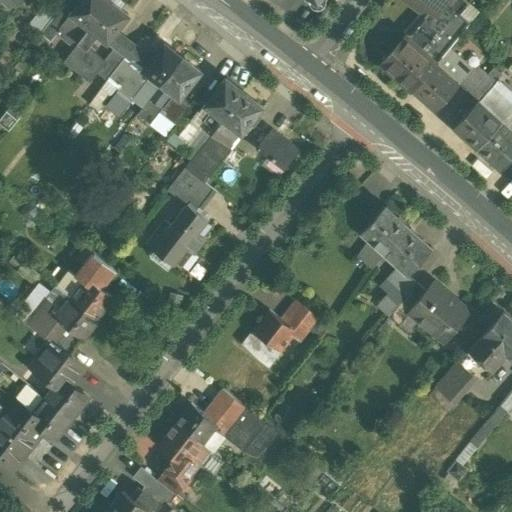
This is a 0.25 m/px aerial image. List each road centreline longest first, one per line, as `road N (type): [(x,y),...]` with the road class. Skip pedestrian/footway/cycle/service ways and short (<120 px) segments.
road 1 (residential): [(368,110),(62,511)]
road 2 (tertiary): [(511,232),(368,110)]
